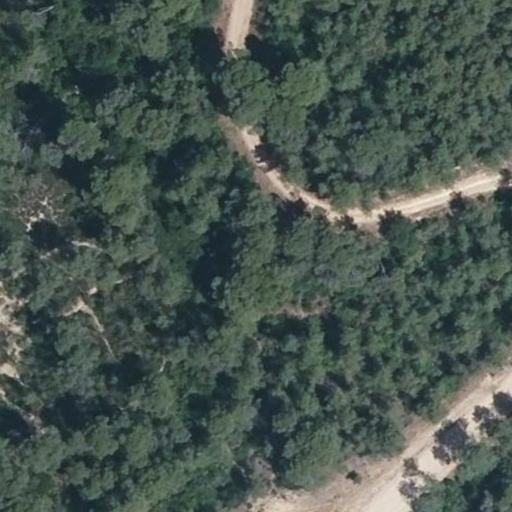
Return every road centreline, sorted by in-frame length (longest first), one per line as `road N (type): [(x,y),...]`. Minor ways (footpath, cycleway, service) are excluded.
road 1 (track): [(239,0),(232,26),(235,123),(266,187),(338,219),(436,205),(511,177)]
road 2 (track): [(381,511),(511,386)]
